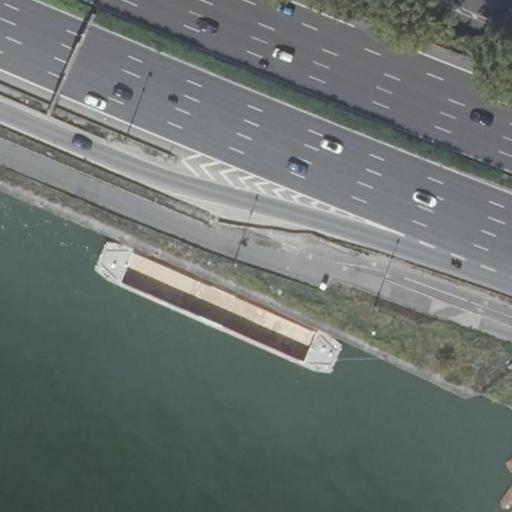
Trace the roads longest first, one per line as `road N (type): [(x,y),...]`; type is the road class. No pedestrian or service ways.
road 1 (motorway): [(0,25),(511,233)]
road 2 (motorway): [(0,110),(202,195),(511,274)]
road 3 (motorway): [(511,132),(183,0)]
road 4 (residential): [(0,146),(288,264)]
road 5 (secondary): [(397,0),(511,43)]
